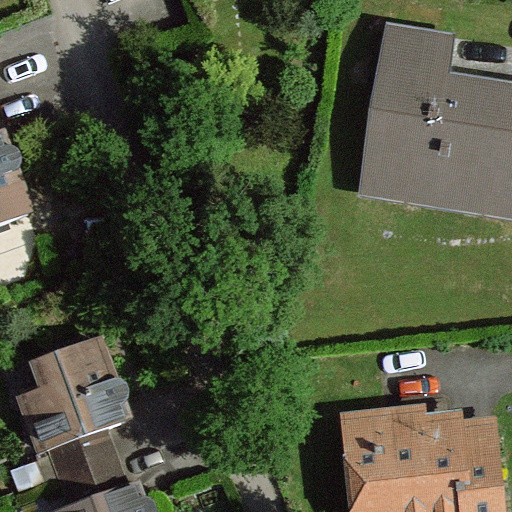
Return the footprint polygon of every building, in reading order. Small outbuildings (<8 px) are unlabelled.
[(511,85),(449,76),(453,39),(389,32),(360,196),(511,217),(511,85)] [(0,226),(31,215),(2,136),(0,136),(0,226)] [(23,400),(43,454),(50,451),(104,432),(128,423),(98,342),(30,366),(40,394),(23,400)] [(423,410),(342,418),(351,511),(502,511),(494,424),(460,427),(459,416),(424,419),(423,410)] [(104,432),(50,451),(70,508),(125,488),(115,463),(104,432)] [(142,511),(132,485),(125,488),(70,508),(59,511),(142,511)]
